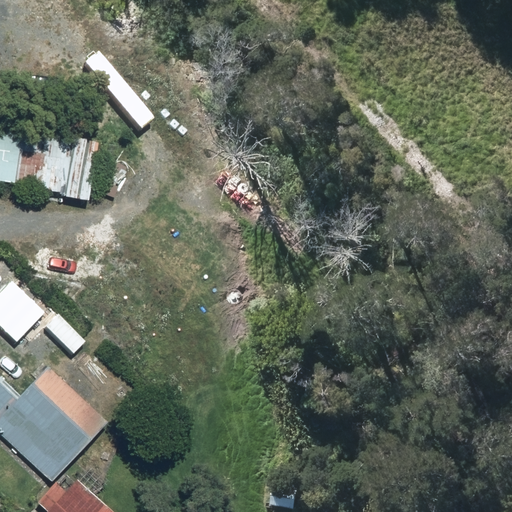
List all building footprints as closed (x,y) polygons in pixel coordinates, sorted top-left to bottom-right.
[(14,156),(9,191),(62,198),(67,163),(14,156)] [(146,240),(164,268),(185,254),(167,226),(146,240)] [(83,331),(125,368),(136,355),(126,346),(153,316),(94,261),(87,267),(68,250),(17,306),(52,337),(57,331),(71,344),(83,331)] [(0,431),(53,480),(108,421),(47,364),(17,399),(0,382),(0,431)] [(114,511),(77,477),(64,491),(54,482),(36,502),(45,511),(44,511),(114,511)] [(267,510),(293,511),(294,485),(268,484),(267,510)]
